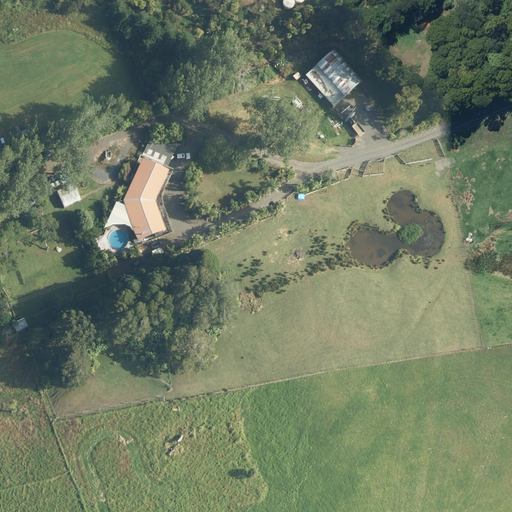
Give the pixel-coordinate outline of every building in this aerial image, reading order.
[(304,75),(332,106),(361,81),(333,49),(304,75)] [(120,204),(134,244),(161,234),(150,205),(164,174),(138,163),(120,204)] [(73,186),(56,193),(63,209),(80,202),(73,186)] [(148,268),(140,272),(143,278),(151,275),(148,268)] [(28,329),(23,317),(11,322),(17,334),(28,329)]
